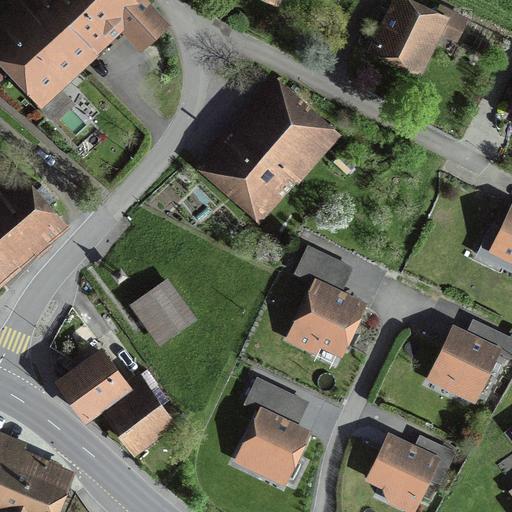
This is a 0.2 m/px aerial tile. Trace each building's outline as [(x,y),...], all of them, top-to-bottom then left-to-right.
[(140,0),(48,0),(30,17),(21,7),(0,26),(0,56),(38,96),(36,98),(36,105),(44,113),(50,113),(62,102),(51,90),(76,67),(71,62),(115,21),(139,48),(164,25),(140,0)] [(439,8),(435,17),(399,0),(396,0),(374,47),(418,68),(436,31),(446,11),(439,8)] [(243,136),(238,131),(209,165),(258,209),(288,175),(283,171),(323,126),(282,91),(243,136)] [(0,269),(59,220),(46,205),(52,200),(40,185),(34,191),(21,176),(0,194),(0,269)] [(511,263),(511,209),(490,253),(511,263)] [(117,280),(122,277),(118,272),(113,275),(117,280)] [(363,304),(311,281),(284,342),(336,365),(363,304)] [(165,282),(131,305),(158,343),(192,319),(165,282)] [(497,351),(450,328),(425,380),(471,403),(497,351)] [(138,375),(123,385),(101,354),(60,384),(84,416),(100,405),(103,409),(132,449),(171,421),(138,375)] [(258,415),(233,464),(287,492),(314,438),(297,430),(309,406),(257,380),(243,407),(258,415)] [(416,511),(438,464),(387,441),(369,482),(393,492),(387,506),(400,511),(416,511)] [(0,511),(42,511),(59,473),(17,455),(0,447),(0,511)]
